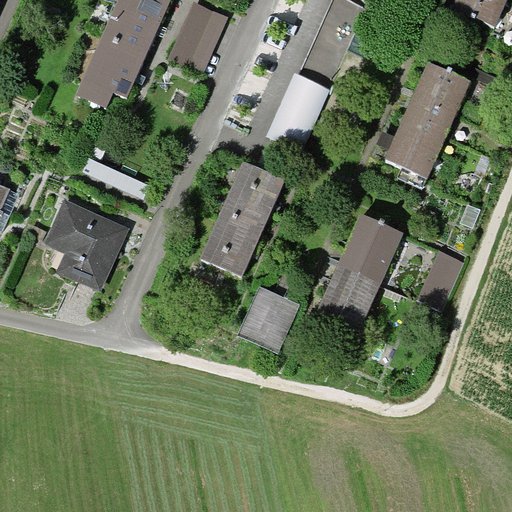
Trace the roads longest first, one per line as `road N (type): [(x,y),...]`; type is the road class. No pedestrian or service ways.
road 1 (residential): [(110,337),(392,409),(413,407),(436,388),(511,185)]
road 2 (residential): [(258,0),(110,337)]
